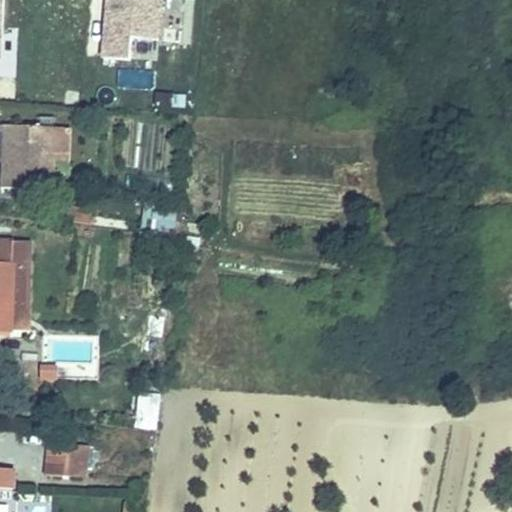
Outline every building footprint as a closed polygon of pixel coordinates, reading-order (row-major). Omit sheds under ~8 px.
[(159,41),(162,0),(108,0),(106,25),(111,26),(110,37),(105,37),(103,58),(130,61),(132,38),(159,41)] [(168,40),(167,62),(178,63),(180,40),(168,40)] [(55,191),(58,129),(0,125),(0,164),(9,165),(7,189),(55,191)] [(178,229),(180,211),(151,208),(149,226),(178,229)] [(0,331),(12,331),(14,243),(0,242),(0,331)] [(45,335),(43,378),(58,379),(59,363),(94,364),(95,338),(45,335)] [(87,479),(89,447),(50,443),(47,476),(87,479)] [(0,488),(14,489),(15,470),(0,469),(0,488)]
